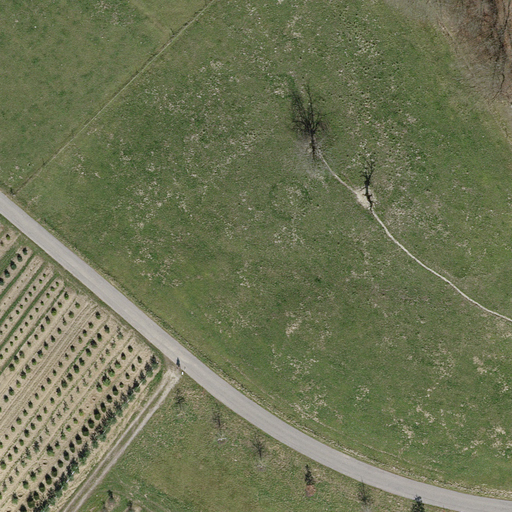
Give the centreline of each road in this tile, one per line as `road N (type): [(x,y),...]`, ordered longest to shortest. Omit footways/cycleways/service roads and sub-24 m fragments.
road 1 (unclassified): [(511,511),(398,488),(343,467),(186,361),(0,203)]
road 2 (track): [(186,361),(70,511)]
